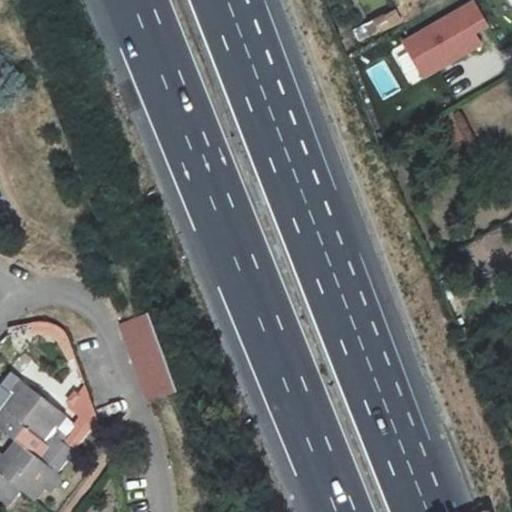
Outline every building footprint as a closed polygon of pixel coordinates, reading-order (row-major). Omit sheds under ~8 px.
[(473,0),(471,0),(398,41),(421,81),(483,47),(476,34),(488,27),(473,0)] [(399,15),(388,21),(393,30),(404,24),(399,15)] [(0,222),(13,218),(0,183),(0,222)] [(151,401),(181,390),(153,310),(122,321),(151,401)] [(30,447),(46,460),(55,448),(49,443),(69,417),(27,383),(20,391),(13,400),(24,409),(17,418),(13,415),(4,427),(30,447)] [(96,420),(88,407),(77,414),(84,427),(96,420)] [(1,460),(0,461),(0,470),(22,488),(36,499),(46,487),(53,492),(65,475),(46,460),(30,447),(18,463),(6,454),(1,460)] [(0,504),(4,498),(11,503),(22,488),(0,470),(0,504)]
